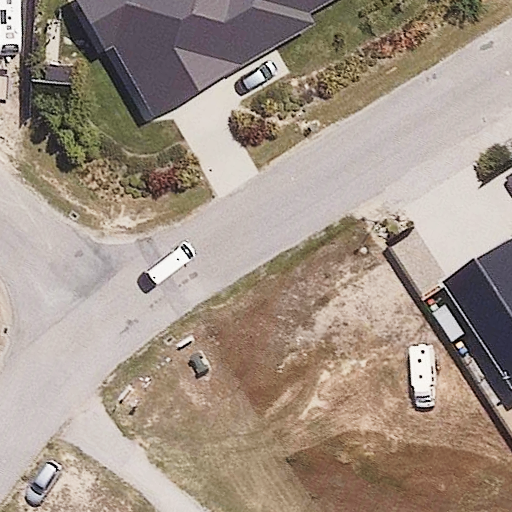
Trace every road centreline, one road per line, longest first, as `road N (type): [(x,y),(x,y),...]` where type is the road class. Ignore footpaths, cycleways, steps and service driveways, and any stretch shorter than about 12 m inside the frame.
road 1 (residential): [(95,321),(511,64)]
road 2 (residential): [(95,321),(0,440)]
road 3 (residential): [(0,218),(95,321)]
